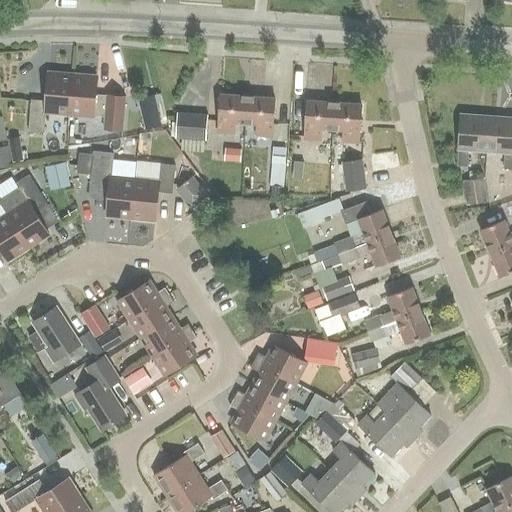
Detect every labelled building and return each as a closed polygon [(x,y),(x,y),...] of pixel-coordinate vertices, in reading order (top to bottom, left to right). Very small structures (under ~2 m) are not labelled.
[(69,114),(72,74),(48,72),(45,101),(31,99),(28,131),(43,133),(45,112),(69,114)] [(122,130),(125,97),(95,94),(97,76),(72,74),(69,114),(93,116),(93,115),(105,116),(104,129),(122,130)] [(245,123),(247,97),(220,95),(217,133),(234,134),(235,122),(245,123)] [(272,137),(275,99),(247,97),(245,123),(256,124),(255,136),(272,137)] [(332,129),(334,103),(306,101),(304,139),(320,140),(321,129),(332,129)] [(358,143),(361,105),(334,103),(332,129),(342,130),(341,142),(358,143)] [(160,126),(156,111),(139,115),(143,130),(160,126)] [(205,140),(207,114),(177,112),(175,138),(205,140)] [(486,152),(489,116),(460,114),(458,150),(457,166),(467,166),(468,150),(486,152)] [(511,118),(489,116),(486,152),(504,153),(503,169),(511,169),(511,118)] [(0,168),(10,167),(6,146),(0,147),(0,168)] [(282,172),(284,148),(269,147),(268,171),(282,172)] [(225,149),(224,161),(240,163),(241,150),(225,149)] [(130,218),(134,179),(111,176),(113,153),(93,151),(93,154),(79,153),(77,173),(91,174),(90,185),(109,187),(106,215),(130,218)] [(303,161),(293,160),(292,178),(301,179),(303,161)] [(366,187),(361,160),(342,163),(346,191),(366,187)] [(69,182),(64,162),(45,166),(49,187),(69,182)] [(172,193),(175,165),(160,164),(158,181),(134,179),(130,218),(155,220),(158,192),(172,193)] [(3,202),(0,204),(28,247),(49,234),(33,210),(46,202),(28,175),(16,183),(18,187),(17,187),(1,198),(3,202)] [(206,196),(191,177),(183,184),(182,194),(192,207),(206,196)] [(465,205),(485,202),(482,178),(462,181),(465,205)] [(250,183),(249,199),(264,201),(266,185),(250,183)] [(305,224),(345,209),(340,196),(300,211),(305,224)] [(331,256),(391,233),(382,209),(370,214),(366,201),(340,211),(345,224),(358,219),(363,233),(334,244),(334,245),(328,248),(331,256)] [(0,248),(7,260),(28,247),(0,204),(0,248)] [(490,253),(511,243),(511,232),(510,233),(504,220),(480,230),(490,253)] [(400,257),(391,233),(331,256),(331,257),(321,261),(325,271),(370,253),(376,267),(400,257)] [(511,243),(490,253),(500,277),(511,271),(511,243)] [(327,300),(353,290),(348,277),(322,287),(327,300)] [(129,319),(169,294),(164,287),(156,292),(148,281),(117,300),(129,319)] [(363,321),(367,331),(421,311),(411,287),(387,296),(392,310),(363,321)] [(318,290),(303,296),(308,309),(323,304),(318,290)] [(173,301),(169,294),(129,319),(141,337),(171,318),(164,306),(173,301)] [(319,322),(359,306),(355,295),(314,311),(319,322)] [(55,306),(33,321),(38,329),(28,335),(37,350),(44,346),(52,360),(79,344),(55,306)] [(430,335),(421,311),(367,331),(371,341),(400,330),(405,344),(430,335)] [(109,330),(104,322),(103,323),(96,313),(83,322),(90,332),(95,339),(109,330)] [(152,355),(192,330),(187,323),(179,329),(171,318),(141,337),(152,355)] [(92,357),(102,351),(96,342),(88,330),(78,337),(92,357)] [(187,343),(196,338),(192,330),(152,355),(164,374),(195,355),(187,343)] [(107,334),(96,342),(102,351),(103,352),(114,344),(107,334)] [(332,366),(335,343),(307,339),(304,362),(332,366)] [(295,382),(306,363),(274,345),(267,358),(258,353),(254,360),(295,382)] [(354,369),(380,362),(376,349),(351,356),(354,369)] [(102,429),(124,415),(106,387),(118,379),(103,356),(86,367),(95,381),(74,394),(83,408),(87,405),(102,429)] [(295,382),(254,360),(250,367),(259,372),(253,384),(285,401),(295,382)] [(412,388),(421,380),(403,363),(395,372),(412,388)] [(0,407),(21,394),(4,367),(0,369),(0,407)] [(141,368),(123,379),(133,395),(151,384),(141,368)] [(50,385),(58,398),(75,387),(67,374),(50,385)] [(397,383),(388,392),(382,386),(374,395),(379,400),(376,404),(385,413),(386,412),(414,438),(422,430),(418,427),(430,415),(397,383)] [(274,420),(285,401),(253,384),(246,396),(237,391),(233,398),(274,420)] [(309,415),(318,420),(326,411),(333,403),(316,394),(306,413),(309,415)] [(274,420),(233,398),(229,405),(238,410),(232,422),(264,440),(274,420)] [(346,430),(326,411),(316,421),(337,441),(346,430)] [(386,412),(385,413),(375,423),(366,415),(358,424),(391,456),(403,444),(406,447),(414,438),(386,412)] [(223,457),(234,451),(221,430),(211,437),(223,457)] [(53,457),(40,437),(29,443),(42,464),(53,457)] [(341,459),(330,471),(358,497),(366,489),(362,486),(374,474),(341,442),(332,451),(341,459)] [(153,475),(166,496),(199,475),(190,462),(204,453),(197,443),(183,452),(185,455),(153,475)] [(259,470),(269,459),(261,451),(250,462),(259,470)] [(288,487),(296,478),(278,461),(270,470),(288,487)] [(236,479),(248,471),(242,463),(230,470),(236,479)] [(20,473),(16,467),(4,475),(12,483),(20,473)] [(236,479),(242,488),(254,481),(248,471),(236,479)] [(287,493),(270,471),(259,479),(277,502),(287,493)] [(358,497),(330,471),(319,482),(310,474),(302,483),(331,511),(337,511),(347,503),(350,505),(358,497)] [(213,499),(227,490),(221,480),(207,488),(199,475),(166,496),(176,511),(186,511),(211,496),(213,499)] [(496,511),(511,504),(511,477),(511,475),(485,489),(492,502),(472,511),(496,511)] [(43,511),(56,511),(81,497),(69,478),(47,492),(39,479),(5,501),(11,511),(15,511),(35,499),(43,511)] [(90,511),(81,497),(56,511),(90,511)] [(245,511),(242,503),(235,506),(236,511),(245,511)]
